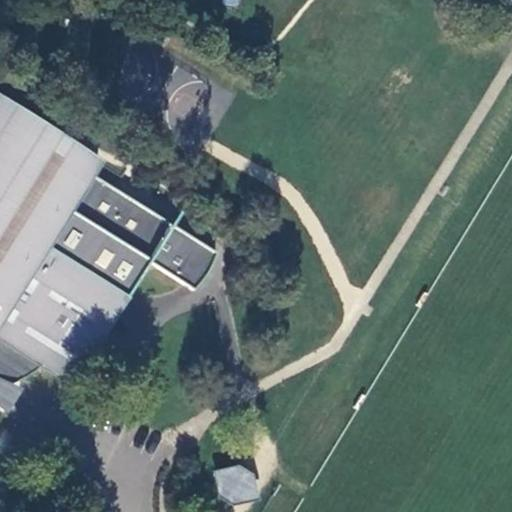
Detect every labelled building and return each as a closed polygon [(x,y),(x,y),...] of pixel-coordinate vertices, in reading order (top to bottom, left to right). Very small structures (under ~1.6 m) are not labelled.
[(155,24),(148,38),(162,45),(169,31),(155,24)] [(0,102),(0,383),(7,388),(10,386),(19,384),(28,379),(35,374),(41,367),(72,386),(117,316),(115,315),(146,265),(192,292),(203,280),(208,274),(215,256),(89,176),(97,162),(0,102)] [(21,391),(10,386),(7,388),(0,383),(0,410),(5,415),(21,391)] [(213,476),(216,489),(228,471),(213,476)] [(233,503),(247,481),(233,471),(228,471),(216,489),(218,494),(233,503)]
